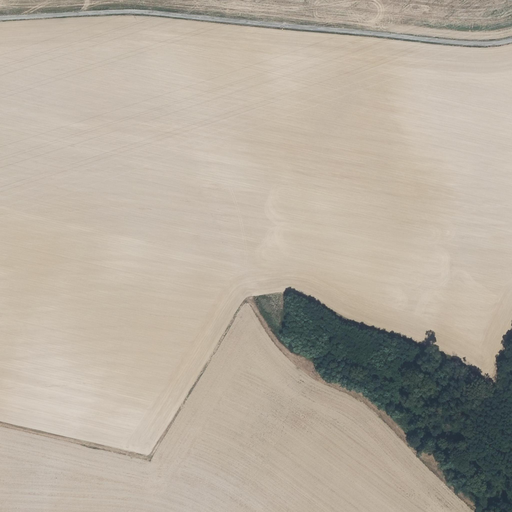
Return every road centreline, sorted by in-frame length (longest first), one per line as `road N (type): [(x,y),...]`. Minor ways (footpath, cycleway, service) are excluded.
road 1 (track): [(0,424),(151,456),(246,306),(305,377),(370,407),(443,482)]
road 2 (unclassified): [(0,19),(134,11),(477,44),(511,40)]
